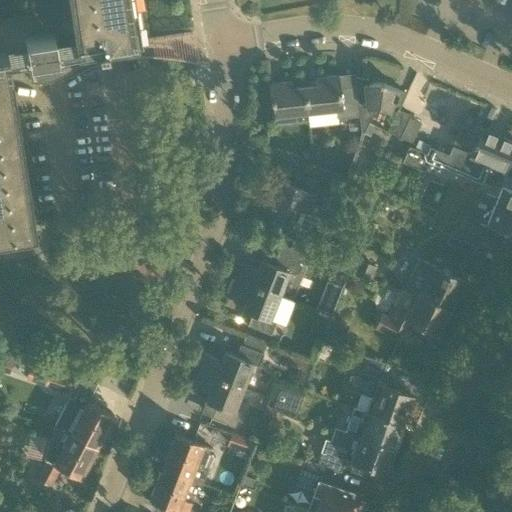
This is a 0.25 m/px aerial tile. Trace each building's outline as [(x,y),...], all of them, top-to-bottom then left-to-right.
[(10,71),(26,69),(35,68),(35,72),(33,73),(33,72),(32,72),(33,80),(39,80),(45,80),(51,78),(57,76),(72,68),(98,53),(106,52),(106,47),(137,42),(131,0),(67,0),(75,49),(56,52),(53,34),(25,38),(27,56),(8,59),(7,52),(0,53),(0,237),(35,232),(10,71)] [(356,86),(356,87),(340,88),(339,76),(316,79),(317,86),(304,87),(308,123),(338,119),(359,116),(360,116),(356,86)] [(356,77),(355,77),(356,86),(360,116),(359,116),(361,132),(363,133),(374,112),(373,108),(378,107),(389,112),(392,104),(400,107),(406,93),(398,89),(381,83),(369,84),(369,80),(368,79),(367,79),(363,78),(362,78),(356,77)] [(308,123),(304,87),(293,88),(292,82),(269,84),(271,105),(273,105),(274,117),(275,117),(276,127),(308,123)] [(387,132),(400,138),(411,115),(398,109),(387,132)] [(511,140),(475,125),(470,137),(476,140),(470,154),(505,169),(511,152),(511,140)] [(511,189),(426,152),(409,146),(402,162),(423,171),(450,182),(435,218),(454,225),(453,226),(481,238),(487,223),(511,233),(511,189)] [(318,196),(282,182),(271,177),(257,213),(276,221),(272,232),(293,240),(289,248),(310,256),(318,237),(292,227),(299,210),(310,214),(318,196)] [(474,254),(481,238),(453,226),(447,242),(474,254)] [(285,246),(281,254),(300,262),(308,265),(311,256),(310,256),(290,248),(285,246)] [(236,278),(280,295),(289,272),(295,274),(300,262),(276,252),(272,264),(261,260),(258,269),(242,263),(236,278)] [(418,293),(450,309),(458,294),(463,297),(470,284),(420,259),(408,283),(412,285),(408,294),(416,297),(418,293)] [(270,320),(280,295),(236,278),(230,295),(245,301),(241,310),(252,314),(248,326),(271,335),(276,322),(270,320)] [(335,314),(343,284),(327,279),(319,309),(335,314)] [(416,297),(408,294),(401,291),(388,318),(382,315),(375,328),(400,340),(407,328),(406,327),(409,322),(437,336),(450,309),(418,293),(416,297)] [(331,316),(322,339),(338,346),(347,323),(331,316)] [(324,328),(312,324),(308,335),(319,339),(324,328)] [(200,370),(244,388),(253,364),(259,367),(264,354),(240,345),(236,356),(225,352),(222,361),(206,355),(200,370)] [(290,354),(285,365),(308,374),(312,362),(290,354)] [(365,356),(362,372),(383,376),(386,360),(365,356)] [(31,367),(27,378),(68,393),(72,381),(53,374),(31,367)] [(234,412),(244,388),(200,370),(194,387),(209,393),(206,402),(216,406),(212,418),(235,427),(240,414),(234,412)] [(361,393),(356,408),(402,424),(412,396),(376,384),(362,379),(350,375),(347,385),(346,388),(361,393)] [(97,448),(114,416),(88,402),(97,384),(83,380),(73,398),(69,397),(54,427),(70,433),(97,448)] [(364,424),(360,436),(360,437),(394,449),(395,447),(399,445),(401,439),(399,435),(402,424),(356,408),(353,407),(351,414),(361,417),(359,422),(364,424)] [(81,479),(97,448),(70,433),(65,444),(44,438),(39,459),(48,462),(38,481),(49,486),(59,468),(81,479)] [(232,433),(228,445),(250,452),(254,440),(232,433)] [(203,468),(211,448),(175,434),(162,467),(191,479),(203,483),(208,470),(203,468)] [(393,449),(394,449),(360,437),(360,436),(359,436),(354,450),(326,440),(322,451),(318,463),(325,465),(341,471),(345,460),(383,473),(386,464),(387,465),(388,462),(392,460),(394,454),(392,451),(393,449)] [(325,465),(318,463),(305,458),(300,469),(321,477),(325,465)] [(182,500),(191,479),(162,467),(149,501),(176,511),(187,511),(191,504),(182,500)] [(314,493),(308,509),(317,511),(357,511),(358,509),(361,510),(363,509),(366,507),(367,505),(367,502),(367,500),(365,497),(363,496),(345,490),(313,479),(311,487),(310,486),(310,488),(311,488),(310,491),(314,493)]
